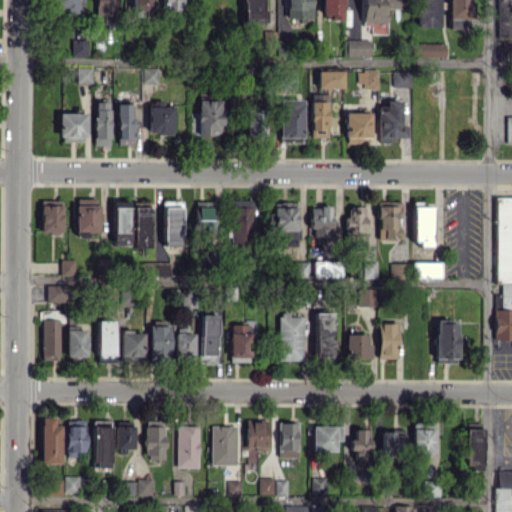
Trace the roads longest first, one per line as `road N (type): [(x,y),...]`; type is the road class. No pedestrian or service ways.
road 1 (tertiary): [(18,0),(17,511)]
road 2 (residential): [(17,389),(511,392)]
road 3 (residential): [(18,171),(511,174)]
